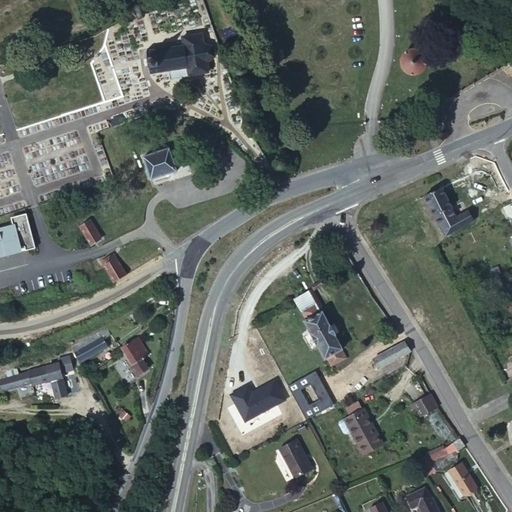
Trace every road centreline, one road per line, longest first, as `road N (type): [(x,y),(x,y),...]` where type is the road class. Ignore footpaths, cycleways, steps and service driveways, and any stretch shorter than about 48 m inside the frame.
road 1 (unclassified): [(374,184),(335,177),(302,185),(197,245),(170,375),(114,511)]
road 2 (secondary): [(333,202),(257,245),(218,298),(173,511)]
road 3 (residential): [(333,202),(511,494)]
road 4 (secondary): [(489,135),(374,184)]
